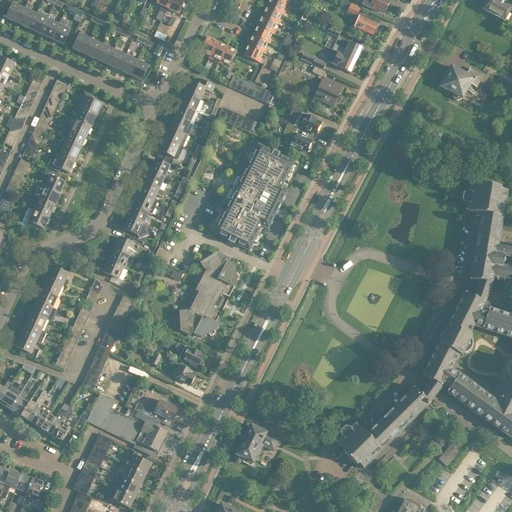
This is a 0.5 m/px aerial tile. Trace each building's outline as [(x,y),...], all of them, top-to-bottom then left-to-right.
[(165,12),(167,8),(170,0),(157,0),(154,7),(159,10),(159,9),(165,12)] [(170,0),(167,8),(178,13),(184,0),(170,0)] [(276,0),(269,0),(266,7),(280,14),(283,15),(285,11),(282,9),(285,4),(276,0)] [(384,12),(389,1),(385,0),(371,0),(371,1),(368,0),(363,0),(361,5),(377,12),(378,9),(384,12)] [(493,18),(500,21),(501,19),(504,20),(510,9),(511,10),(511,4),(503,0),(485,0),(481,8),(495,15),(493,18)] [(6,18),(17,23),(24,8),(12,3),(6,18)] [(17,23),(29,28),(36,13),(30,11),(32,7),(28,5),(26,4),(24,8),(17,23)] [(349,4),(346,11),(356,16),(359,8),(349,4)] [(139,14),(144,16),(147,9),(143,6),(139,14)] [(266,7),(262,16),(276,23),(278,24),(280,20),(278,19),(280,14),(266,7)] [(36,13),(29,28),(40,34),(49,14),(38,9),(36,13)] [(160,20),(163,13),(159,10),(155,18),(160,20)] [(80,19),(86,22),(89,16),(83,13),(80,19)] [(58,24),(53,21),(55,17),(49,14),(40,34),(52,39),(58,24)] [(361,14),(358,19),(354,27),(358,29),(372,35),(377,24),(369,21),(371,18),(361,14)] [(89,20),(97,24),(99,19),(91,15),(89,20)] [(278,31),(276,29),(273,28),(276,23),(262,16),(257,26),(271,33),(276,35),(278,31)] [(176,19),(171,17),(168,24),(172,26),(176,19)] [(61,19),(58,24),(52,39),(63,44),(70,29),(64,26),(66,21),(61,19)] [(99,19),(97,24),(105,27),(107,22),(99,19)] [(291,25),(287,23),(285,27),(297,33),(299,30),(301,25),(298,23),(296,26),(292,23),(291,25)] [(112,30),(120,34),(123,29),(114,25),(112,30)] [(327,31),(338,36),(341,31),(329,25),(327,30),(327,31)] [(257,26),(252,35),(267,42),(269,43),(271,39),(269,38),(271,33),(257,26)] [(123,29),(120,34),(128,37),(130,32),(123,29)] [(72,48),(84,53),(91,39),(79,33),(72,48)] [(287,33),(284,39),(290,42),(293,36),(287,33)] [(146,39),(137,35),(135,40),(143,44),(146,39)] [(252,35),(248,45),(262,51),(265,52),(266,48),(264,47),(267,42),(252,35)] [(204,53),(209,55),(217,41),(207,36),(199,53),(203,55),(204,53)] [(84,53),(96,59),(102,44),(91,39),(84,53)] [(146,39),(143,44),(151,47),(153,42),(146,39)] [(213,57),(218,60),(226,45),(217,41),(209,55),(208,57),(213,59),(213,57)] [(292,46),(298,50),(301,44),(295,41),(292,46)] [(332,48),(356,60),(362,47),(350,41),(346,49),(335,43),(334,44),(332,48)] [(96,59),(107,64),(114,49),(102,44),(96,59)] [(158,56),(163,46),(156,44),(152,53),(158,56)] [(226,45),(218,60),(218,62),(222,64),(223,62),(229,65),(236,50),(226,45)] [(262,51),(248,45),(243,55),(260,62),(262,58),(260,57),(262,51)] [(356,60),(332,48),(329,55),(330,56),(329,60),(329,61),(338,66),(350,72),(351,69),(352,70),(355,64),(354,63),(356,60)] [(107,64),(118,69),(125,54),(114,49),(107,64)] [(118,69),(130,74),(137,60),(125,54),(118,69)] [(0,71),(9,75),(18,79),(20,74),(11,69),(14,64),(0,57),(0,71)] [(312,63),(323,69),(326,63),(314,57),(312,63)] [(137,60),(130,74),(142,80),(148,65),(137,60)] [(452,96),(455,99),(458,99),(461,97),(461,96),(462,96),(469,82),(475,86),(481,74),(469,67),(467,73),(462,70),(462,71),(451,65),(441,85),(453,92),(453,93),(452,96)] [(325,77),(328,72),(314,66),(312,71),(325,77)] [(226,70),(223,76),(228,79),(231,72),(226,70)] [(0,71),(0,85),(3,87),(9,75),(0,71)] [(35,80),(45,75),(37,71),(33,79),(35,80)] [(234,88),(239,77),(233,74),(228,86),(234,88)] [(245,80),(239,77),(234,88),(240,91),(245,80)] [(315,97),(333,105),(341,87),(323,78),(315,97)] [(213,92),(216,86),(200,79),(198,84),(191,81),(186,92),(201,99),(206,89),(213,92)] [(66,84),(57,80),(60,91),(62,92),(66,84)] [(251,82),(246,80),(245,80),(240,91),(246,94),(251,82)] [(257,85),(251,82),(246,94),(252,96),(257,85)] [(262,87),(257,85),(252,96),(257,99),(262,87)] [(263,101),(268,90),(262,87),(257,99),(263,101)] [(101,104),(95,101),(97,95),(82,88),(78,97),(84,100),(80,108),(96,115),(101,104)] [(29,94),(31,100),(35,98),(38,91),(36,90),(29,94)] [(269,104),(274,93),(268,90),(263,101),(269,104)] [(180,104),(196,111),(201,99),(186,92),(180,104)] [(16,102),(21,104),(22,102),(25,97),(20,94),(16,102)] [(25,97),(22,102),(24,103),(31,100),(29,94),(26,95),(25,97)] [(175,115),(190,122),(196,111),(180,104),(175,115)] [(294,125),(297,127),(300,128),(301,126),(317,133),(321,122),(306,115),(307,111),(308,109),(298,105),(295,104),(292,110),(290,114),(293,115),(298,117),(294,125)] [(217,117),(223,120),(227,109),(222,107),(217,117)] [(75,120),(91,127),(96,115),(80,108),(75,120)] [(227,109),(223,120),(229,122),(233,112),(227,109)] [(233,112),(229,122),(234,125),(239,114),(233,112)] [(25,114),(18,117),(21,122),(24,120),(27,115),(25,114)] [(239,127),(244,116),(239,114),(234,125),(239,127)] [(170,127),(185,134),(190,122),(175,115),(170,127)] [(239,127),(244,129),(249,118),(244,116),(239,127)] [(21,122),(18,117),(15,118),(12,125),(14,126),(21,122)] [(244,129),(249,131),(254,120),(249,118),(244,129)] [(75,120),(73,124),(70,131),(86,138),(91,127),(75,120)] [(249,131),(255,134),(259,123),(254,120),(249,131)] [(284,142),(290,144),(307,151),(311,140),(295,133),(297,127),(294,125),(287,123),(279,120),(276,127),(285,130),(283,134),(287,135),(284,142)] [(207,121),(204,128),(208,130),(212,123),(207,121)] [(170,127),(165,138),(180,145),(182,146),(187,135),(185,134),(170,127)] [(86,138),(70,131),(64,128),(61,134),(63,135),(60,140),(65,142),(80,150),(86,138)] [(208,130),(204,128),(200,137),(204,139),(208,130)] [(420,136),(436,143),(440,134),(424,128),(420,136)] [(4,143),(12,147),(17,137),(15,137),(4,142),(4,143)] [(448,137),(447,140),(444,146),(467,157),(471,147),(448,137)] [(174,157),(180,145),(165,138),(159,150),(174,157)] [(65,142),(60,152),(59,154),(75,161),(80,150),(65,142)] [(28,143),(24,152),(33,156),(34,154),(29,144),(28,143)] [(197,143),(193,151),(198,153),(202,145),(197,143)] [(218,224),(214,232),(228,239),(227,241),(233,244),(234,242),(248,250),(252,241),(256,243),(261,234),(257,232),(261,225),(267,228),(274,214),(275,214),(279,204),(286,190),(280,187),(283,180),(287,182),(292,172),(288,170),(292,162),(278,155),(279,153),(273,150),(272,152),(258,145),(253,153),(250,151),(245,160),(249,162),(241,178),(236,176),(232,185),(232,184),(230,188),(226,196),(231,199),(223,215),(219,213),(214,222),(218,224)] [(0,158),(9,154),(9,153),(1,150),(0,151),(0,158)] [(194,162),(198,153),(193,151),(189,160),(194,162)] [(70,173),(75,161),(59,154),(57,159),(55,159),(51,159),(47,166),(59,171),(60,169),(70,173)] [(201,156),(190,179),(196,182),(207,160),(201,156)] [(21,158),(20,159),(24,170),(26,171),(30,162),(21,158)] [(150,171),(162,176),(165,178),(170,166),(155,159),(150,171)] [(49,176),(44,187),(60,194),(65,182),(59,179),(61,175),(47,168),(44,173),(49,176)] [(164,190),(169,179),(165,178),(162,176),(150,171),(144,182),(163,191),(164,190)] [(182,176),(178,184),(183,186),(186,178),(182,176)] [(165,192),(163,191),(144,182),(139,193),(154,200),(157,194),(163,197),(165,192)] [(60,194),(44,187),(37,184),(32,195),(39,198),(55,205),(60,194)] [(183,186),(178,184),(175,192),(179,194),(183,186)] [(466,206),(465,213),(478,215),(468,281),(479,283),(473,298),(464,293),(447,326),(439,322),(436,330),(432,337),(439,341),(422,376),(430,380),(420,393),(414,387),(365,434),(355,424),(350,429),(344,427),(340,431),(341,437),(336,442),(344,449),(342,451),(356,465),(358,463),(363,468),(430,402),(442,385),(448,390),(445,393),(510,441),(511,437),(511,316),(509,316),(489,309),(486,315),(482,312),(492,287),(493,279),(511,281),(511,247),(497,245),(505,193),(499,192),(499,189),(482,186),(482,188),(469,187),(468,195),(463,196),(461,203),(466,206)] [(157,202),(154,200),(139,193),(134,205),(149,212),(152,213),(157,202)] [(39,198),(34,210),(49,217),(55,205),(39,198)] [(128,216),(144,223),(149,212),(134,205),(128,216)] [(172,209),(168,207),(164,215),(168,217),(172,209)] [(34,210),(28,221),(25,227),(35,231),(37,225),(44,229),(49,217),(34,210)] [(148,225),(144,223),(128,216),(123,228),(138,235),(139,238),(148,234),(146,229),(148,225)] [(161,222),(157,230),(162,232),(165,224),(161,222)] [(162,232),(157,230),(153,238),(158,240),(162,232)] [(113,248),(129,256),(133,258),(136,252),(131,250),(134,244),(119,237),(113,248)] [(129,264),(126,262),(129,256),(113,248),(108,260),(123,267),(127,269),(129,264)] [(148,250),(142,262),(147,264),(152,252),(148,250)] [(215,323),(220,313),(222,311),(219,309),(225,298),(228,299),(229,296),(228,296),(234,285),(235,285),(235,279),(238,279),(237,273),(234,273),(234,265),(223,260),(225,257),(216,253),(209,257),(208,254),(203,258),(204,260),(201,263),(203,267),(195,283),(198,284),(195,290),(198,292),(195,297),(192,296),(184,311),(180,311),(180,316),(177,316),(177,323),(180,322),(180,330),(189,334),(190,331),(201,337),(208,333),(209,335),(215,332),(213,329),(218,326),(217,324),(215,323)] [(118,279),(123,267),(108,260),(102,271),(118,279)] [(147,264),(142,262),(137,273),(142,276),(147,264)] [(68,280),(65,279),(68,273),(53,266),(47,277),(63,285),(66,286),(68,280)] [(173,270),(169,276),(178,280),(181,274),(173,270)] [(57,296),(62,286),(63,285),(47,277),(42,289),(57,296)] [(121,287),(134,293),(136,287),(123,281),(121,287)] [(99,294),(102,288),(94,282),(87,296),(90,297),(99,294)] [(52,307),(55,300),(57,296),(42,289),(36,300),(52,307)] [(81,314),(88,311),(85,305),(93,302),(95,303),(99,294),(90,297),(87,296),(79,313),(81,314)] [(121,300),(132,305),(134,300),(123,295),(121,300)] [(57,310),(52,307),(36,300),(31,312),(46,319),(49,320),(51,316),(54,316),(57,310)] [(118,306),(129,311),(132,305),(121,300),(118,306)] [(95,303),(93,302),(85,305),(88,311),(92,309),(95,303)] [(115,312),(126,317),(129,311),(118,306),(115,312)] [(31,312),(28,319),(26,323),(41,330),(46,319),(31,312)] [(126,317),(115,312),(113,317),(124,322),(126,317)] [(124,322),(113,317),(110,323),(121,328),(124,322)] [(41,330),(26,323),(21,334),(36,342),(40,344),(46,332),(41,330)] [(121,328),(110,323),(107,329),(118,334),(121,328)] [(74,328),(77,334),(80,333),(84,326),(82,325),(74,328)] [(77,334),(74,328),(71,329),(68,335),(71,337),(77,334)] [(116,339),(118,334),(107,329),(105,334),(116,339)] [(15,346),(26,351),(24,355),(33,359),(38,350),(33,348),(36,342),(21,334),(15,346)] [(105,334),(102,339),(113,344),(113,345),(116,339),(105,334)] [(111,350),(113,344),(102,339),(100,345),(111,350)] [(146,347),(153,351),(156,346),(149,343),(146,347)] [(184,353),(181,359),(197,367),(203,355),(199,353),(199,352),(192,348),(191,350),(178,343),(176,348),(184,353)] [(97,351),(108,356),(111,350),(100,345),(97,351)] [(64,350),(66,357),(70,355),(73,349),(71,348),(64,350)] [(66,357),(64,350),(61,352),(58,358),(59,359),(66,357)] [(105,361),(108,356),(97,351),(94,356),(105,361)] [(156,365),(160,356),(155,353),(150,362),(156,365)] [(103,367),(105,361),(94,356),(92,362),(103,367)] [(188,374),(190,370),(172,361),(170,366),(178,371),(174,378),(189,386),(194,377),(188,374)] [(92,362),(89,368),(100,373),(103,367),(92,362)] [(97,378),(100,373),(89,368),(86,373),(97,378)] [(95,384),(97,378),(86,373),(84,379),(95,384)] [(7,379),(3,387),(0,384),(0,403),(0,404),(9,390),(13,383),(7,379)] [(92,390),(95,384),(84,379),(81,386),(82,387),(84,387),(88,389),(92,390)] [(18,383),(13,393),(9,390),(0,404),(11,410),(25,386),(24,386),(19,383),(18,383)] [(29,403),(23,399),(29,389),(25,386),(11,410),(21,416),(29,403)] [(82,387),(80,393),(86,395),(88,389),(84,387),(82,387)] [(30,400),(29,403),(21,416),(31,422),(45,399),(48,394),(41,390),(34,403),(30,400)] [(167,432),(146,421),(144,425),(111,409),(115,401),(100,393),(87,421),(95,425),(108,432),(155,455),(167,432)] [(41,428),(49,415),(52,411),(46,407),(50,401),(45,399),(31,422),(41,428)] [(134,409),(166,425),(168,420),(172,421),(178,409),(159,400),(155,409),(137,403),(134,409)] [(59,407),(53,417),(49,415),(41,428),(51,435),(66,411),(60,408),(59,407)] [(62,441),(70,427),(71,425),(70,421),(67,419),(70,414),(66,411),(51,435),(62,441)] [(85,423),(86,420),(81,417),(74,430),(79,433),(85,423)] [(233,461),(240,464),(241,460),(251,465),(261,444),(273,450),(279,438),(250,425),(245,437),(243,438),(241,441),(241,444),(233,461)] [(110,446),(112,440),(99,434),(96,440),(110,446)] [(107,451),(110,446),(96,440),(94,445),(107,451)] [(107,452),(107,451),(94,445),(91,451),(104,457),(105,455),(107,452)] [(102,462),(104,457),(91,451),(89,456),(102,462)] [(128,466),(146,475),(151,463),(133,455),(128,466)] [(86,461),(99,468),(102,462),(89,456),(86,461)] [(97,473),(99,468),(86,461),(83,467),(97,473)] [(0,496),(0,497),(10,470),(0,466),(0,496)] [(140,486),(146,475),(128,466),(123,478),(140,486)] [(81,472),(94,479),(97,473),(83,467),(81,472)] [(5,498),(9,486),(16,489),(21,474),(10,470),(0,497),(5,498)] [(91,484),(94,479),(81,472),(78,478),(91,484)] [(27,493),(33,478),(21,474),(16,489),(27,493)] [(44,482),(33,478),(27,493),(25,498),(23,505),(27,506),(31,499),(45,504),(49,491),(42,488),(44,482)] [(76,483),(89,489),(91,484),(78,478),(76,483)] [(135,497),(140,486),(123,478),(117,489),(135,497)] [(89,489),(76,483),(73,489),(79,491),(79,492),(86,495),(89,489)] [(130,509),(135,497),(117,489),(112,500),(130,509)] [(89,503),(91,498),(86,496),(86,495),(79,492),(76,498),(89,503)] [(17,503),(23,505),(25,498),(19,495),(17,503)] [(104,511),(108,505),(92,497),(88,506),(102,511),(104,511)] [(86,509),(88,505),(89,503),(76,498),(74,504),(86,509)] [(405,498),(396,511),(421,511),(424,508),(405,498)]
